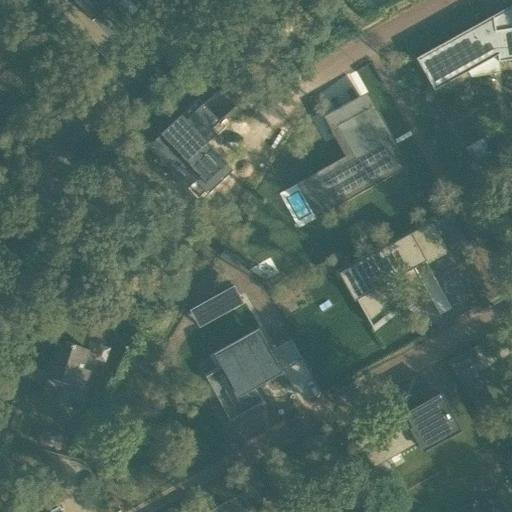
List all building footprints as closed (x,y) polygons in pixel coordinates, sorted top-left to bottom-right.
[(511,30),(493,32),(492,23),(480,30),(479,27),(419,61),(417,58),(416,59),(433,91),(435,90),(433,88),(464,70),(495,53),(496,63),(511,61),(511,30)] [(178,112),(114,173),(116,174),(128,162),(145,179),(163,162),(166,166),(182,151),(197,166),(193,169),(204,180),(224,161),(199,135),(232,103),(227,98),(226,99),(230,103),(215,117),(201,102),(217,87),(216,86),(183,117),(178,112)] [(352,163),(310,187),(326,215),(401,173),(366,112),(333,130),(352,163)] [(392,283),(422,267),(424,271),(447,258),(430,227),(335,278),(336,279),(339,277),(349,296),(360,290),(379,324),(395,311),(382,285),(391,280),(392,283)] [(267,265),(244,278),(263,289),(277,282),(267,265)] [(234,287),(189,311),(191,315),(193,314),(191,312),(218,297),(227,313),(243,304),(234,287)] [(58,369),(54,381),(83,390),(89,371),(82,369),(88,351),(57,341),(48,366),(58,369)] [(262,405),(253,390),(258,387),(257,384),(263,381),(264,383),(279,375),(267,355),(262,347),(222,371),(234,391),(221,399),(233,420),(229,422),(230,424),(262,405)] [(346,451),(347,450),(346,449),(313,467),(321,481),(327,478),(330,483),(349,473),(351,475),(357,472),(360,477),(379,466),(381,469),(399,458),(404,467),(423,457),(402,419),(389,427),(388,426),(364,439),(365,440),(368,439),(371,444),(349,456),(346,451)] [(248,511),(240,496),(211,511),(248,511)] [(510,511),(504,501),(485,511),(481,505),(480,506),(483,511),(510,511)]
